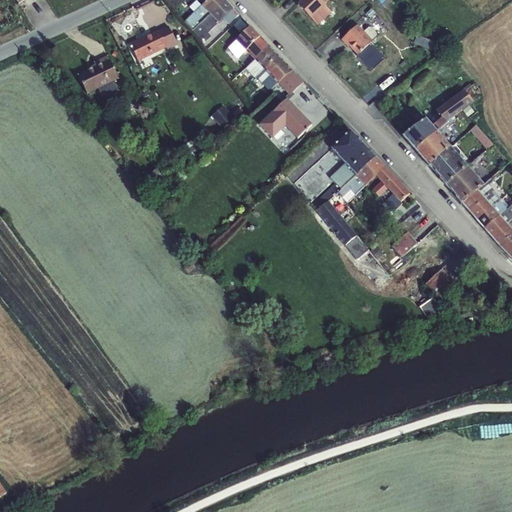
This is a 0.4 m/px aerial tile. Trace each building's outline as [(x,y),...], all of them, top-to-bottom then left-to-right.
[(167,0),(174,9),(186,1),(184,0),(167,0)] [(207,0),(206,1),(202,6),(210,15),(225,0),(224,0),(207,0)] [(225,0),(210,15),(218,23),(219,23),(233,9),(225,0)] [(301,0),(297,4),(317,25),(330,12),(324,5),(329,0),(301,0)] [(192,31),(210,15),(202,6),(184,22),(192,31)] [(233,9),(219,23),(224,28),(239,15),(233,9)] [(218,23),(210,15),(192,31),(198,38),(204,33),(202,31),(204,29),(209,33),(218,23)] [(231,29),(238,35),(247,25),(240,19),(231,29)] [(357,24),(341,40),(347,46),(348,45),(358,55),(373,41),(372,40),(377,35),(376,33),(371,27),(368,27),(364,31),(357,24)] [(168,26),(129,45),(138,62),(167,48),(168,50),(178,45),(168,26)] [(250,26),(236,40),(246,50),(260,37),(250,26)] [(200,41),(204,45),(209,40),(205,36),(200,41)] [(415,44),(426,49),(430,40),(418,36),(415,44)] [(260,37),(246,50),(255,59),(268,45),(260,37)] [(193,38),(187,43),(201,61),(207,56),(193,38)] [(246,50),(236,40),(228,48),(237,59),(246,50)] [(268,45),(255,59),(255,60),(264,69),(278,55),(268,45)] [(210,46),(207,49),(216,59),(219,56),(210,46)] [(87,70),(77,75),(87,95),(119,79),(108,55),(94,62),(95,64),(86,68),(87,70)] [(278,55),(264,69),(278,83),(293,71),(278,55)] [(256,77),(264,69),(255,60),(246,69),(254,78),(256,76),(256,77)] [(264,69),(256,77),(270,91),(278,83),(264,69)] [(293,71),(278,83),(289,94),(258,124),(272,139),(285,126),(297,139),(312,125),(289,101),(295,95),(293,93),(304,82),(293,71)] [(474,83),(436,111),(442,118),(432,126),(437,131),(447,123),(446,121),(451,118),(479,98),(475,93),(480,89),(474,83)] [(211,116),(221,128),(234,118),(223,105),(211,116)] [(447,123),(437,131),(444,140),(451,134),(447,129),(455,123),(451,118),(446,121),(447,123)] [(426,119),(403,136),(416,150),(437,131),(432,126),(426,119)] [(476,125),(470,130),(487,150),(493,145),(476,125)] [(331,149),(346,165),(350,169),(370,151),(350,131),(331,149)] [(437,131),(416,150),(429,166),(451,147),(444,140),(437,131)] [(186,145),(192,152),(201,143),(195,137),(186,145)] [(451,147),(429,166),(446,185),(467,166),(451,147)] [(370,151),(350,169),(356,176),(357,175),(376,157),(370,151)] [(357,175),(356,176),(355,176),(361,182),(365,186),(375,176),(385,167),(376,157),(357,175)] [(336,184),(332,187),(338,193),(355,176),(356,176),(350,169),(346,165),(330,178),(336,184)] [(467,166),(446,185),(462,204),(478,191),(478,190),(484,185),(483,184),(467,166)] [(149,175),(158,184),(167,177),(158,167),(149,175)] [(385,167),(375,176),(381,183),(387,189),(397,180),(385,167)] [(361,182),(355,176),(338,193),(342,198),(338,201),(342,207),(347,203),(355,196),(354,196),(350,192),(361,182)] [(478,190),(478,191),(485,199),(492,208),(500,202),(492,192),(494,191),(489,185),(495,181),(492,177),(483,184),(484,185),(478,190)] [(397,180),(387,189),(388,190),(393,195),(400,203),(410,194),(397,180)] [(365,186),(361,182),(350,192),(354,196),(365,186)] [(388,190),(387,189),(381,183),(372,190),(379,197),(388,190)] [(329,201),(338,193),(332,187),(320,199),(322,205),(316,211),(345,246),(351,241),(364,254),(357,260),(369,275),(381,266),(376,261),(370,252),(329,201)] [(478,191),(462,204),(469,212),(485,199),(478,191)] [(492,208),(499,216),(506,210),(509,208),(494,191),(492,192),(500,202),(492,208)] [(395,209),(400,203),(393,195),(386,201),(395,209)] [(477,221),(492,208),(485,199),(469,212),(477,221)] [(506,210),(499,216),(507,225),(511,230),(511,204),(509,208),(506,210)] [(492,208),(477,221),(484,229),(499,216),(492,208)] [(507,225),(499,216),(484,229),(492,238),(507,225)] [(511,230),(507,225),(492,238),(500,246),(511,234),(511,230)] [(408,232),(391,247),(401,258),(418,243),(408,232)] [(511,234),(500,246),(507,254),(511,249),(511,234)] [(377,246),(370,252),(376,261),(383,255),(377,246)] [(452,280),(442,268),(425,284),(444,305),(454,297),(450,291),(452,289),(447,283),(452,280)] [(434,297),(419,306),(427,320),(443,311),(434,297)]
